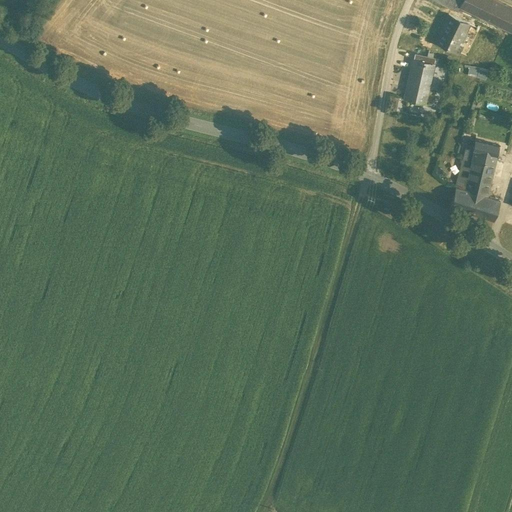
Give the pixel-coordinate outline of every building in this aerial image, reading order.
[(461,0),(435,0),(458,11),(459,6),(461,0)] [(511,7),(497,0),(461,0),(459,6),(511,30),(511,7)] [(459,18),(449,13),(436,40),(459,52),(463,44),(460,42),(470,24),(459,18)] [(462,13),(459,18),(470,24),(475,26),(478,20),(462,13)] [(414,58),(434,63),(435,57),(415,52),(414,58)] [(434,63),(414,58),(405,98),(425,102),(434,63)] [(488,70),(480,68),(478,76),(485,78),(488,70)] [(473,148),(475,139),(469,137),(467,146),(473,148)] [(499,145),(475,139),(473,148),(497,154),(499,145)] [(487,197),(497,154),(473,148),(467,146),(455,187),(487,197)] [(500,201),(487,197),(455,187),(450,206),(494,220),(500,201)]
